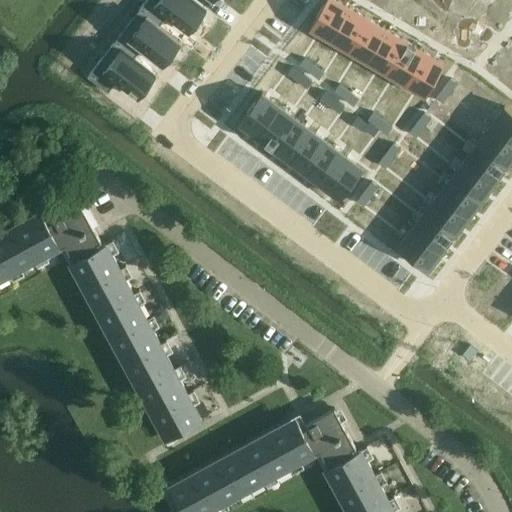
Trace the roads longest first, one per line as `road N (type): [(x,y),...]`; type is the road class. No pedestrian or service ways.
road 1 (residential): [(267,0),(165,133),(421,319),(511,208)]
road 2 (residential): [(503,511),(461,457),(109,182)]
